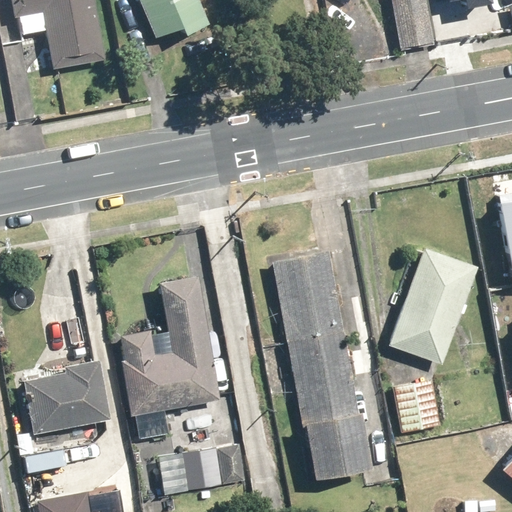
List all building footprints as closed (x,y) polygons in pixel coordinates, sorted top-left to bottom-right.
[(98,61),(87,0),(2,0),(6,18),(36,13),(46,70),(98,61)] [(171,29),(174,37),(201,26),(190,0),(129,0),(146,39),(171,29)] [(420,0),(384,0),(395,51),(429,45),(420,0)] [(511,192),(493,196),(507,274),(511,273),(511,192)] [(469,264),(415,244),(379,342),(433,362),(469,264)] [(264,258),(297,422),(291,423),(302,479),(360,467),(349,417),(354,416),(320,247),(264,258)] [(143,328),(111,334),(116,360),(113,361),(124,416),(213,399),(188,275),(150,282),(163,351),(149,354),(143,328)] [(11,380),(21,434),(103,419),(91,358),(55,365),(57,371),(11,380)] [(149,455),(157,498),(206,489),(208,499),(223,496),(221,486),(242,482),(233,439),(149,455)] [(511,441),(490,468),(511,485),(511,441)] [(93,511),(92,507),(82,509),(78,489),(28,499),(30,511),(93,511)]
